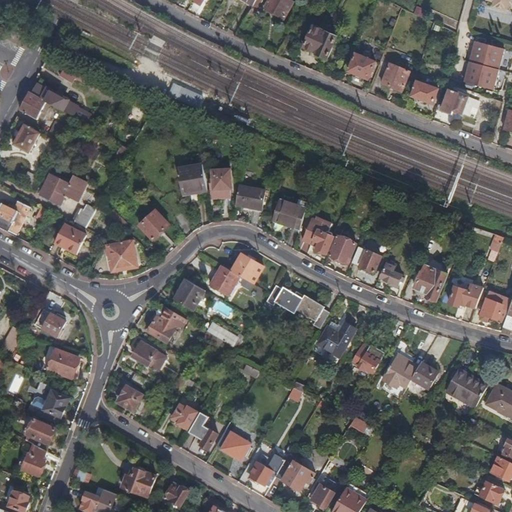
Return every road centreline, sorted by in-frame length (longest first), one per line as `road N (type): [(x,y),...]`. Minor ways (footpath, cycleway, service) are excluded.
road 1 (residential): [(155,285),(201,237),(244,231),(365,299),(511,345)]
road 2 (residential): [(144,0),(236,48),(511,161)]
road 3 (residential): [(264,511),(89,409)]
